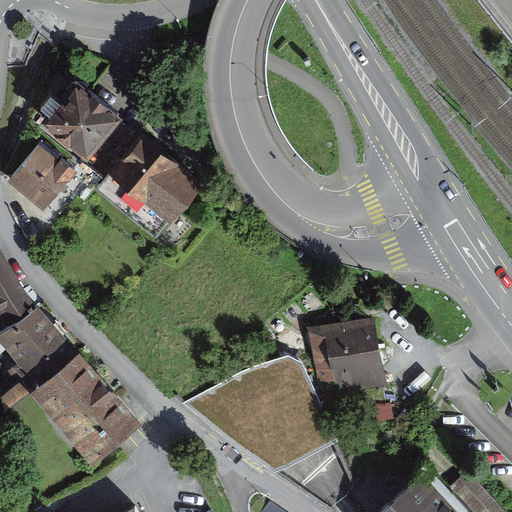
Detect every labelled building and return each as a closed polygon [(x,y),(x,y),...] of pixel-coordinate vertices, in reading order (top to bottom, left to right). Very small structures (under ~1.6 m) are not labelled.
[(70,69),(36,111),(83,149),(118,107),(70,69)] [(141,124),(107,165),(171,218),(205,177),(141,124)] [(35,135),(6,174),(44,202),(73,164),(35,135)] [(41,302),(9,240),(0,244),(0,311),(7,324),(41,302)] [(7,324),(43,379),(86,344),(50,298),(41,302),(7,324)] [(373,309),(310,323),(326,396),(389,382),(373,309)] [(40,384),(101,458),(152,416),(91,342),(40,384)] [(461,511),(420,468),(371,511),(461,511)] [(471,470),(455,484),(469,501),(486,488),(471,470)] [(159,511),(153,499),(127,511),(159,511)]
